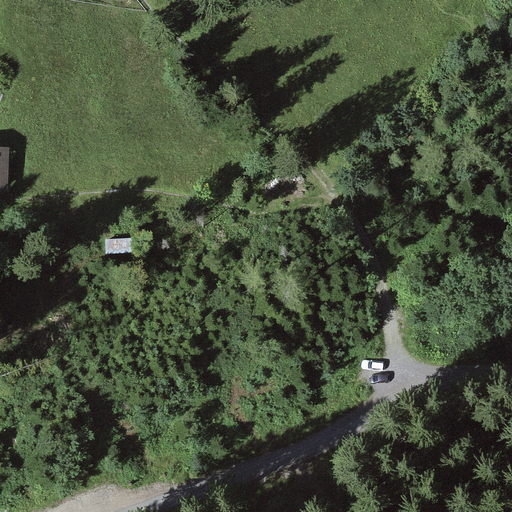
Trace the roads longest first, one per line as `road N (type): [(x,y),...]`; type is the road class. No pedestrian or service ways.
road 1 (unclassified): [(73,511),(403,368),(511,368)]
road 2 (track): [(345,207),(156,0)]
road 3 (track): [(345,207),(403,368)]
road 4 (track): [(272,421),(351,511)]
